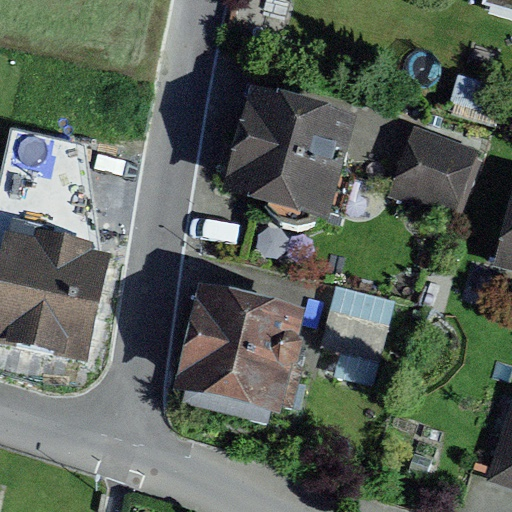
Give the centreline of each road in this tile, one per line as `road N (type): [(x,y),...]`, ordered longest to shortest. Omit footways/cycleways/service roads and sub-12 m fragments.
road 1 (residential): [(208,0),(124,455)]
road 2 (residential): [(303,511),(124,455)]
road 3 (residential): [(124,455),(0,416)]
